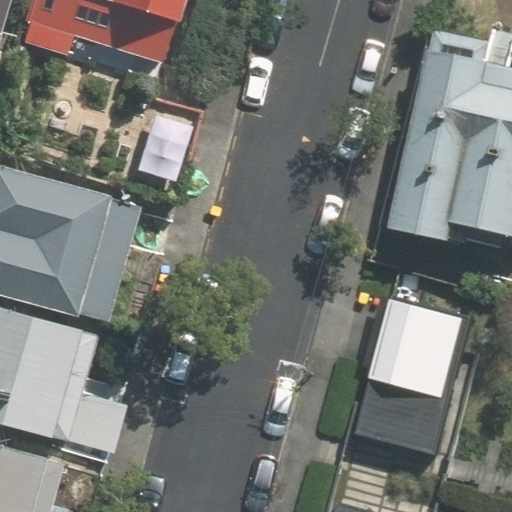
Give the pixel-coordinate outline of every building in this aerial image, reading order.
[(0,0),(0,50),(13,0),(0,0)] [(84,47),(165,69),(183,0),(36,0),(24,48),(79,63),(84,47)] [(511,67),(488,63),(493,43),(440,32),(435,53),(429,52),(390,227),(456,241),(460,226),(511,236),(511,67)] [(0,297),(107,325),(140,199),(0,161),(0,297)] [(393,301),(358,434),(439,454),(473,321),(393,301)] [(105,332),(0,304),(0,425),(75,445),(115,455),(130,397),(91,386),(105,332)] [(0,511),(52,511),(66,460),(0,442),(0,511)] [(388,511),(344,499),(340,511),(388,511)]
